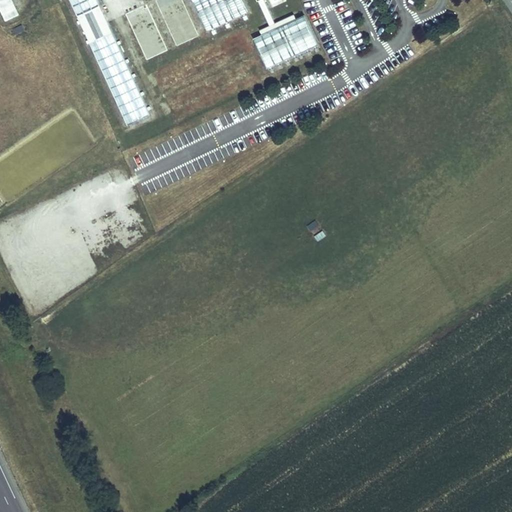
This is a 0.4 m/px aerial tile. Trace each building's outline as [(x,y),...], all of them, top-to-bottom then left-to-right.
[(0,0),(0,12),(4,22),(19,16),(12,0),(0,0)] [(72,0),(125,119),(148,110),(99,0),(72,0)] [(145,0),(125,9),(145,55),(166,46),(145,0)] [(182,0),(156,0),(175,42),(197,32),(182,0)] [(194,0),(207,28),(248,10),(243,0),(194,0)] [(263,0),(257,0),(267,23),(273,20),(263,0)] [(259,29),(260,33),(296,17),(294,12),(273,21),(273,20),(267,23),(258,28),(259,29)] [(316,44),(303,14),(296,17),(260,33),(252,36),(265,66),(316,44)] [(160,91),(254,53),(245,31),(151,69),(160,91)] [(174,119),(267,80),(258,58),(164,97),(174,119)]
